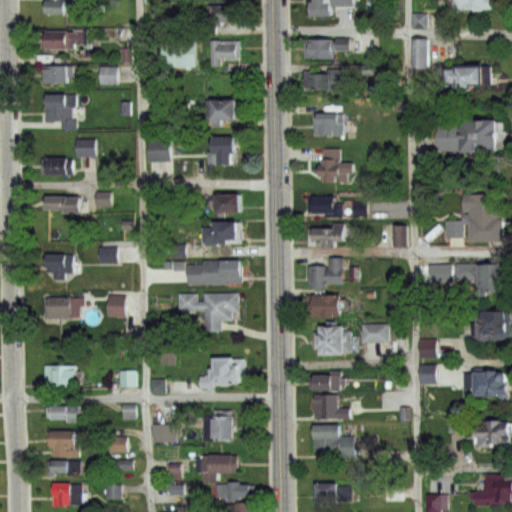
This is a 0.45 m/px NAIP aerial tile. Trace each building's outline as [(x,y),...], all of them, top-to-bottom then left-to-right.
[(66,0),(66,15),(49,14),(49,0),(66,0)] [(317,0),(330,0),(330,1),(351,0),(352,28),(336,29),(336,16),(314,17),(314,2),(318,2),(317,0)] [(456,0),(499,0),(499,11),(456,10),(456,0)] [(223,7),(243,6),(243,24),(223,24),(223,7)] [(413,27),(428,27),(428,13),(412,13),(413,27)] [(44,32),(75,32),(75,29),(86,29),(86,45),(76,45),(76,50),(44,50),(44,32)] [(308,40),(352,39),(352,51),(337,51),(337,60),(308,60),(308,40)] [(417,40),(432,40),(432,70),(417,70),(417,40)] [(213,41),(239,42),(239,60),(224,60),(224,68),(212,67),(213,41)] [(165,42),(196,42),(196,67),(164,66),(165,42)] [(363,76),(377,73),(376,64),(361,67),(363,76)] [(45,65),(75,65),(75,78),(70,78),(70,83),(45,84),(45,65)] [(98,84),(119,84),(119,66),(98,66),(98,84)] [(461,68),(489,67),(490,87),(475,87),(475,91),(462,91),(462,86),(452,87),(452,72),(461,72),(461,68)] [(307,70),(316,70),(316,74),(334,74),(334,70),(357,70),(357,93),(307,93),(307,70)] [(49,94),(79,94),(79,108),(75,108),(75,119),(78,119),(78,129),(64,129),(64,122),(49,122),(49,94)] [(208,100),(241,100),(241,122),(208,122),(208,100)] [(156,107),(170,107),(170,113),(181,113),(180,130),(155,130),(156,107)] [(317,114),(346,114),(346,137),(317,137),(317,114)] [(465,117),(501,116),(501,120),(506,120),(506,150),(439,150),(439,123),(465,122),(465,117)] [(216,137),(238,136),(239,155),(234,155),(234,165),(223,165),(223,154),(217,154),(216,137)] [(79,138),(98,138),(98,154),(79,154),(79,138)] [(152,139),(171,138),(172,160),(152,161),(152,139)] [(326,146),(344,145),(344,159),(357,159),(357,173),(351,173),(351,180),(327,180),(326,172),(322,172),(322,162),(326,162),(326,146)] [(44,156),(74,156),(74,172),(44,172),(44,156)] [(220,192),(242,190),(243,211),(221,212),(220,205),(214,205),(214,196),(219,195),(220,192)] [(464,191),(502,191),(502,216),(505,216),(506,239),(471,240),(471,224),(465,224),(464,191)] [(113,192),(96,192),(96,205),(113,205),(113,192)] [(46,193),(85,193),(85,211),(69,211),(69,208),(46,208),(46,193)] [(310,194),(345,194),(345,216),(327,216),(327,211),(310,211),(310,194)] [(217,220),(241,220),(241,237),(230,237),(230,240),(211,240),(211,226),(217,226),(217,220)] [(312,225),(346,225),(346,239),(339,239),(339,246),(312,246),(312,225)] [(188,245),(173,245),(173,257),(188,257),(188,245)] [(49,251),(77,251),(77,272),(68,272),(69,278),(58,278),(58,270),(52,270),(52,263),(49,263),(49,251)] [(332,257),(347,256),(348,282),(328,282),(328,286),(311,287),(310,263),(332,263),(332,257)] [(225,258),(243,258),(243,281),(191,281),(191,263),(205,263),(205,259),(222,259),(225,258)] [(459,262),(510,261),(511,290),(487,290),(487,295),(478,295),(477,277),(459,277),(459,262)] [(316,291),(343,292),(343,314),(315,313),(316,291)] [(183,293),(199,292),(199,301),(208,301),(208,292),(240,292),(240,320),(226,321),(226,331),(207,331),(207,310),(184,310),(183,293)] [(112,293),(129,293),(129,315),(112,314),(112,293)] [(49,295),(86,296),(85,315),(49,314),(49,295)] [(477,309),(511,308),(511,339),(477,340),(477,309)] [(365,323),(393,323),(393,343),(365,343),(365,323)] [(324,324),(348,324),(348,329),(356,329),(356,353),(323,353),(323,347),(317,347),(317,331),(324,331),(324,324)] [(418,357),(435,357),(435,338),(418,338),(418,357)] [(217,354),(238,354),(238,358),(248,358),(248,385),(213,385),(213,367),(217,367),(217,354)] [(423,364),(439,363),(439,382),(423,383),(423,364)] [(49,365),(79,365),(78,389),(49,389),(49,365)] [(478,368),(502,368),(502,371),(510,371),(511,394),(508,400),(504,399),(501,395),(481,394),(476,394),(475,387),(468,388),(468,372),(478,372),(478,368)] [(318,373),(335,373),(335,369),(344,369),(344,375),(349,375),(349,385),(344,385),(344,389),(312,388),(312,377),(318,377),(318,373)] [(121,387),(138,386),(138,371),(120,372),(121,387)] [(318,393),(341,392),(342,407),(353,406),(353,416),(318,417),(318,393)] [(50,404),(82,404),(82,420),(69,420),(69,417),(50,417),(50,404)] [(208,416),(236,415),(237,438),(209,439),(208,416)] [(451,415),(463,415),(463,431),(451,431),(451,415)] [(493,418),(505,417),(505,422),(511,421),(511,446),(476,446),(476,430),(493,429),(493,418)] [(157,423),(180,423),(180,441),(157,441),(157,423)] [(318,424),(344,424),(344,436),(359,436),(359,458),(343,458),(343,450),(318,450),(318,424)] [(51,430),(87,430),(87,448),(81,448),(81,455),(55,455),(55,445),(51,445),(51,430)] [(206,454),(241,455),(241,470),(206,469),(206,454)] [(47,461),(47,474),(79,474),(79,461),(47,461)] [(489,474),(511,473),(511,500),(501,501),(501,504),(478,505),(478,499),(473,500),(472,489),(487,488),(487,481),(489,481),(489,474)] [(221,484),(233,483),(233,480),(242,480),(242,485),(255,485),(255,496),(243,496),(243,499),(230,499),(230,496),(221,496),(221,484)] [(318,481),(340,481),(340,485),(353,485),(353,499),(339,499),(339,502),(318,502),(318,481)] [(57,482),(85,482),(84,506),(57,505),(57,482)] [(106,497),(121,497),(121,485),(106,485),(106,497)] [(430,511),(429,491),(449,491),(449,509),(444,509),(444,511),(430,511)] [(240,511),(240,502),(257,501),(257,511),(240,511)]
